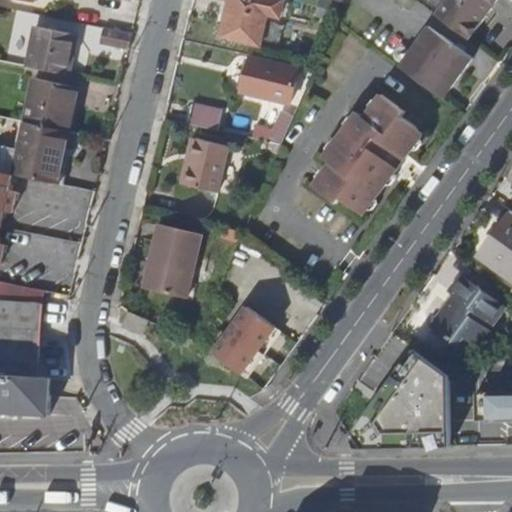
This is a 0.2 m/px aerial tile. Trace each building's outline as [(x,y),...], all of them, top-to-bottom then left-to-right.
[(229,0),(221,38),(258,46),(269,0),(229,0)] [(471,0),(448,0),(436,17),(469,42),(492,10),(477,0),(473,0),(473,1),(471,0)] [(498,0),(471,0),(473,1),(473,0),(477,0),(492,10),(498,0)] [(35,28),(26,67),(67,75),(75,36),(35,28)] [(129,49),(132,34),(107,29),(104,44),(129,49)] [(405,72),(409,75),(411,74),(412,74),(414,73),(416,73),(413,77),(444,99),(454,85),(455,86),(474,59),(446,39),(436,51),(433,49),(418,70),(416,70),(417,68),(416,67),(416,65),(414,63),(411,61),(408,62),(406,63),(405,65),(404,66),(404,68),(404,70),(405,72)] [(250,60),(241,92),(289,105),(298,72),(250,60)] [(35,78),(25,123),(68,132),(70,132),(78,87),(35,78)] [(359,116),(326,162),(333,166),(316,190),(341,207),(344,202),(366,217),(424,137),(402,121),(407,114),(383,97),(366,120),(359,116)] [(193,105),(187,124),(216,131),(221,112),(193,105)] [(248,138),(281,146),(293,119),(278,113),(271,133),(252,125),(248,138)] [(25,123),(13,176),(56,185),(68,132),(25,123)] [(186,165),(182,184),(218,193),(229,147),(196,139),(190,166),(186,165)] [(0,172),(0,228),(1,229),(5,213),(13,215),(18,194),(10,192),(13,176),(0,172)] [(511,212),(479,258),(511,281),(511,212)] [(158,260),(151,290),(187,298),(202,236),(160,226),(152,258),(158,260)] [(454,297),(432,328),(458,348),(465,339),(482,350),(493,334),(490,331),(506,309),(461,277),(450,293),(454,297)] [(0,283),(0,302),(21,304),(22,287),(0,283)] [(0,302),(0,376),(38,378),(43,305),(21,304),(0,302)] [(248,307),(214,354),(243,375),(277,328),(248,307)] [(150,321),(131,312),(125,326),(143,334),(150,321)] [(356,449),(452,448),(451,376),(415,350),(351,440),(356,449)] [(45,379),(38,378),(0,376),(0,414),(49,417),(51,396),(44,395),(45,379)] [(506,421),(505,395),(488,395),(489,422),(506,421)]
